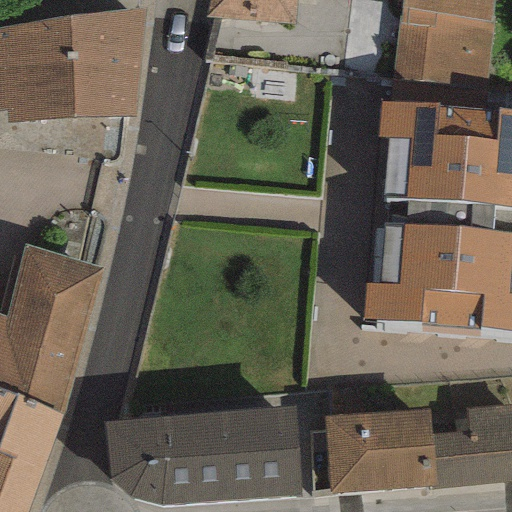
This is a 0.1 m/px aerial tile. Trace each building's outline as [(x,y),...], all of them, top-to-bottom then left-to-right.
[(293,25),(294,0),(206,0),(204,17),(293,25)] [(400,0),(400,6),(488,22),(491,0),(400,0)] [(478,110),(488,22),(400,6),(386,102),(478,110)] [(140,24),(0,31),(0,114),(9,114),(10,127),(146,120),(140,24)] [(386,102),(378,101),(375,138),(386,138),(381,199),(406,201),(403,226),(381,224),(375,286),(365,285),(362,321),(511,333),(511,112),(478,110),(386,102)] [(4,317),(0,315),(0,391),(58,414),(101,268),(22,245),(4,317)] [(0,511),(25,511),(38,479),(58,414),(0,391),(0,511)] [(469,432),(428,435),(432,490),(511,483),(511,411),(510,406),(466,410),(469,432)] [(291,409),(103,423),(107,480),(129,498),(159,508),(298,498),(291,409)] [(427,412),(322,419),(328,498),(432,490),(428,435),(427,412)]
